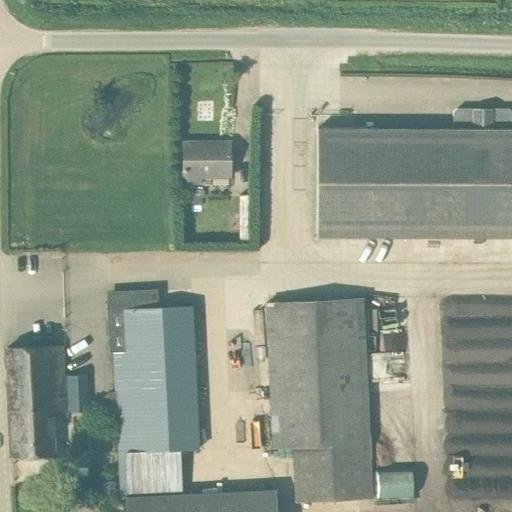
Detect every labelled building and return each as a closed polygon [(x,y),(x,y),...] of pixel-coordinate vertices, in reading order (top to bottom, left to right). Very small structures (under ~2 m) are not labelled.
[(511,238),(511,126),(511,112),(509,109),(494,109),(491,112),(491,117),(474,117),(474,112),(471,109),(456,109),(453,112),(453,129),(317,129),(317,238),(511,238)] [(255,117),(256,174),(270,174),(269,117),(255,117)] [(229,177),(229,163),(229,143),(228,143),(228,147),(199,147),(199,143),(183,143),(183,184),(199,184),(199,177),(229,177)] [(273,448),(293,447),(296,501),(372,497),(362,298),(266,303),(273,448)] [(111,311),(115,393),(113,393),(100,404),(100,411),(116,410),(118,453),(123,453),(185,450),(198,449),(191,307),(111,311)] [(7,348),(11,458),(54,456),(52,414),(87,412),(86,375),(64,376),(62,346),(7,348)] [(123,453),(127,499),(187,496),(185,450),(123,453)] [(127,511),(276,511),(276,492),(187,496),(127,499),(127,511)]
